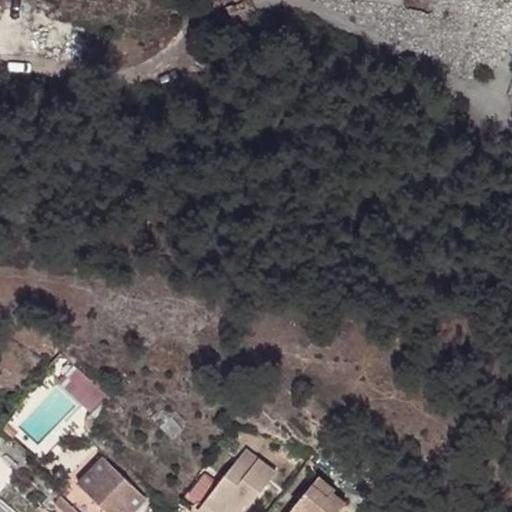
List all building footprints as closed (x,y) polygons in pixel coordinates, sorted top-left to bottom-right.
[(108,397),(76,367),(63,381),(95,411),(108,397)] [(8,425),(5,430),(15,438),(18,434),(8,425)] [(165,428),(164,429),(158,437),(170,447),(178,437),(165,428)] [(248,450),(242,458),(250,464),(256,456),(248,450)] [(0,454),(0,498),(1,500),(22,472),(0,454)] [(250,464),(242,458),(206,504),(216,511),(247,511),(272,481),(267,477),(273,469),(256,456),(250,464)] [(134,511),(139,507),(109,479),(95,466),(78,483),(75,480),(61,495),(64,498),(78,511),(134,511)] [(278,473),(273,469),(267,477),(272,481),(278,473)] [(319,477),(290,511),(340,511),(346,505),(333,494),(336,491),(319,477)] [(378,485),(372,480),(367,486),(373,490),(378,485)] [(60,503),(68,511),(78,511),(64,498),(60,503)]
